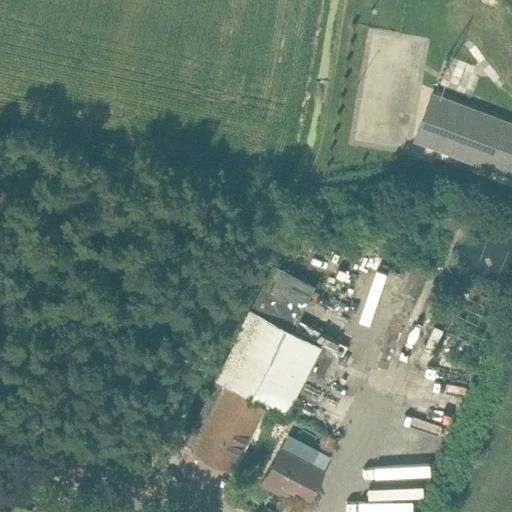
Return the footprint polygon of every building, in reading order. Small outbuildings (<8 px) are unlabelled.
[(470,1),(452,14),(466,33),(484,20),(470,1)] [(511,139),(432,110),(421,140),(511,173),(511,139)] [(397,267),(387,264),(390,255),(376,251),(365,295),(374,297),(367,325),(381,329),(397,267)] [(315,284),(272,263),(250,306),(254,308),(292,329),(293,329),(315,284)] [(214,377),(216,379),(265,403),(286,413),(303,379),(302,378),(319,344),(292,330),(292,329),(254,308),(236,342),(233,341),(214,377)] [(363,422),(382,370),(371,366),(352,418),(363,422)] [(265,403),(216,379),(183,442),(193,447),(192,450),(230,470),(265,403)] [(436,412),(437,403),(407,399),(405,408),(436,412)] [(330,456),(288,434),(264,478),(307,500),(322,471),(330,456)] [(435,457),(435,445),(383,445),(383,457),(435,457)] [(420,487),(358,488),(358,499),(420,498),(420,487)]
